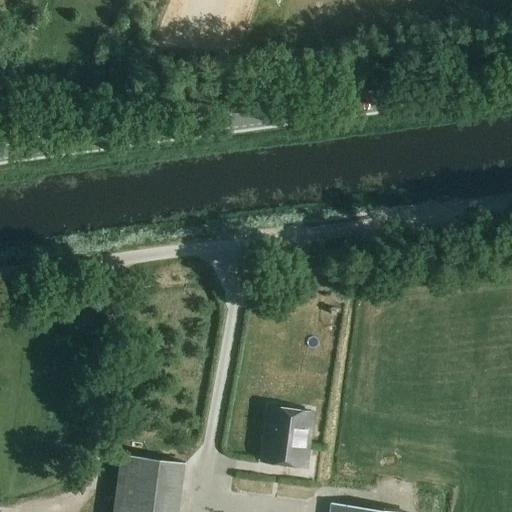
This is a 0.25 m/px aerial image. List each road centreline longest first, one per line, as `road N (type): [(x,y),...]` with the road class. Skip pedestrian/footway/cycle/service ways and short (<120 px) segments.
road 1 (tertiary): [(511,83),(0,151)]
road 2 (track): [(243,244),(511,209)]
road 3 (unclassified): [(0,276),(243,244)]
